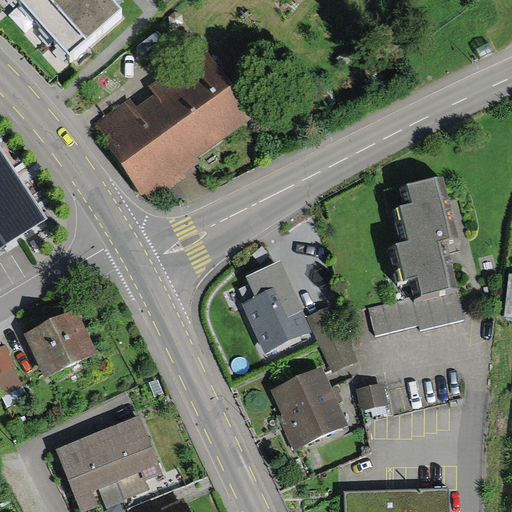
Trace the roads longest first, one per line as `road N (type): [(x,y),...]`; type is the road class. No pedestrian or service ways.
road 1 (tertiary): [(511,75),(138,264)]
road 2 (secondary): [(255,511),(138,264)]
road 3 (secondary): [(123,237),(54,137),(0,80)]
road 4 (residential): [(474,511),(473,345)]
road 5 (residential): [(123,237),(0,308)]
